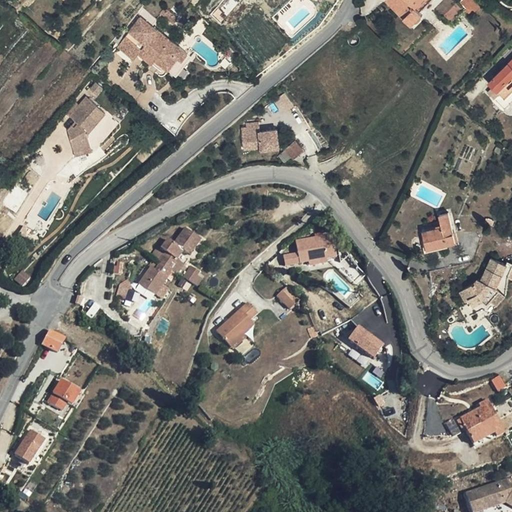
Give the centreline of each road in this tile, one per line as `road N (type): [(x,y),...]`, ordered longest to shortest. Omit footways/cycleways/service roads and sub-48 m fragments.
road 1 (residential): [(47,309),(95,253),(156,215),(236,180),(291,176),(327,194),(396,282),(427,361),(467,375),(511,356)]
road 2 (residential): [(47,309),(48,286),(85,239),(340,22),(352,0)]
